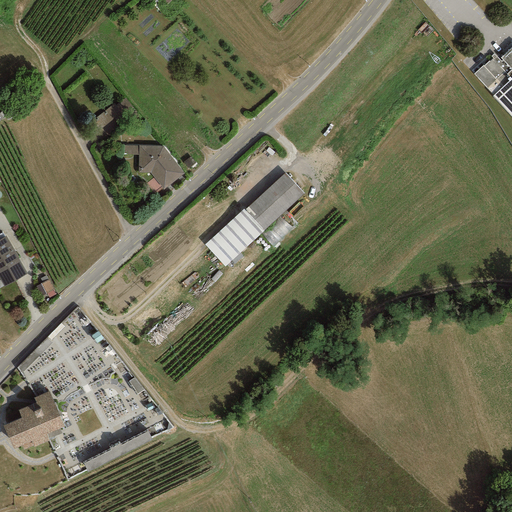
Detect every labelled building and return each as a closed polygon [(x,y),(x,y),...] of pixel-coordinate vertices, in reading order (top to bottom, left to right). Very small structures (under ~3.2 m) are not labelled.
[(495,56),(474,75),(493,95),(493,96),(511,116),(511,47),(500,58),(499,59),(495,56)] [(124,94),(85,124),(100,144),(139,114),(124,94)] [(138,173),(150,173),(163,190),(184,173),(163,146),(139,146),(138,173)] [(286,173),(245,210),(263,229),(303,193),(286,173)] [(207,202),(107,293),(121,309),(222,218),(207,202)] [(240,222),(128,321),(142,337),(254,238),(240,222)] [(5,237),(0,239),(0,279),(4,286),(26,273),(5,237)] [(46,298),(56,292),(49,278),(39,284),(46,298)] [(49,392),(34,398),(36,403),(18,411),(21,418),(3,425),(13,449),(22,446),(24,450),(33,446),(33,448),(49,441),(46,434),(64,427),(49,392)] [(88,467),(107,459),(105,452),(85,460),(88,467)]
